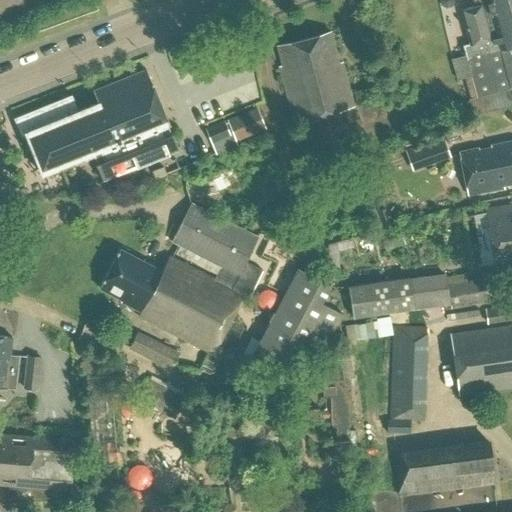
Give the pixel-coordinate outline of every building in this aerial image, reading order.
[(0,0),(0,16),(31,0),(0,0)] [(511,0),(473,0),(475,6),(460,10),(469,43),(462,45),(476,97),(467,99),(472,116),(511,105),(511,0)] [(355,106),(334,31),(273,48),(294,123),(355,106)] [(69,163),(70,166),(94,156),(96,162),(95,162),(102,180),(178,149),(145,70),(92,91),(97,102),(76,111),(70,95),(13,118),(20,135),(25,134),(41,175),(69,163)] [(226,118),(235,140),(265,127),(256,105),(226,118)] [(204,127),(210,143),(229,135),(223,119),(204,127)] [(404,149),(410,170),(446,158),(440,137),(404,149)] [(511,140),(493,145),(493,147),(481,149),(481,147),(457,152),(466,195),(502,188),(502,185),(511,183),(511,140)] [(137,316),(211,353),(240,296),(247,299),(261,270),(244,261),(256,237),(190,204),(171,241),(220,266),(213,280),(167,257),(161,271),(118,249),(98,288),(120,299),(119,302),(139,312),(137,316)] [(511,204),(483,209),(493,268),(511,265),(511,206),(511,207),(511,204)] [(386,226),(381,206),(375,208),(379,228),(386,226)] [(380,240),(385,250),(404,242),(399,232),(380,240)] [(327,243),(328,272),(339,271),(338,250),(354,246),(352,236),(327,243)] [(479,269),(445,275),(443,262),(405,268),(405,265),(347,275),(352,306),(481,284),(479,269)] [(325,274),(317,288),(329,295),(337,281),(325,274)] [(505,306),(485,310),(486,323),(511,319),(511,307),(505,308),(505,306)] [(511,325),(448,335),(457,395),(511,387),(511,325)] [(391,327),(389,420),(386,420),(386,432),(408,433),(408,420),(421,421),(424,328),(391,327)] [(135,334),(129,347),(170,368),(177,355),(135,334)] [(9,356),(11,337),(0,336),(0,388),(13,389),(17,356),(9,356)] [(309,391),(310,424),(314,424),(316,456),(349,454),(348,423),(350,423),(349,379),(351,378),(347,352),(329,355),(334,385),(309,391)] [(22,388),(36,390),(40,357),(25,355),(22,388)] [(137,400),(173,418),(183,399),(147,381),(137,400)] [(0,483),(8,484),(9,502),(79,498),(77,481),(69,480),(73,441),(0,435),(0,483)] [(411,452),(393,455),(398,496),(417,493),(411,452)]
